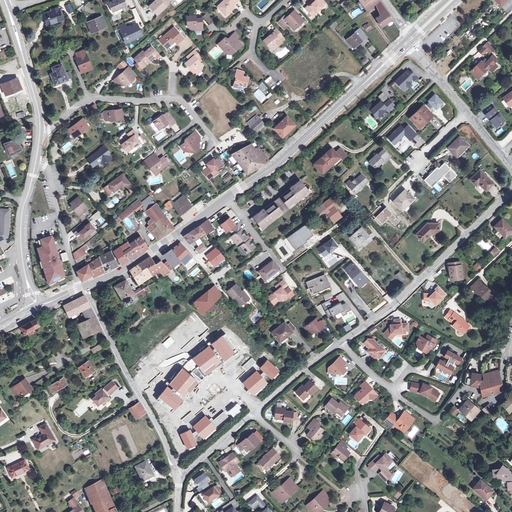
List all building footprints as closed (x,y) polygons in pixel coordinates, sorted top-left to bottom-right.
[(122,7),(126,5),(124,0),(114,0),(109,3),(113,11),(122,7)] [(155,0),(149,6),(157,14),(170,3),(167,0),(155,0)] [(231,4),(232,6),(238,0),(224,0),(217,6),(225,15),(232,9),(230,5),(231,4)] [(312,0),(313,1),(314,2),(306,9),(312,15),(323,6),(320,3),(323,0),(322,0),(312,0)] [(359,0),(366,9),(377,0),(359,0)] [(511,0),(506,0),(501,6),(506,12),(511,6),(511,0)] [(306,9),(314,2),(313,1),(305,8),(306,9)] [(381,15),(376,18),(382,26),(392,19),(381,2),(377,5),(379,12),(381,15)] [(58,7),(53,8),(54,10),(52,11),(43,13),(47,25),(62,20),(62,19),(59,9),(58,7)] [(303,20),(294,10),(285,19),(289,23),(289,24),(296,27),(303,20)] [(206,14),(203,16),(205,20),(209,24),(213,21),(206,14)] [(196,19),(196,17),(196,16),(186,16),(187,26),(191,26),(192,30),(203,30),(202,20),(202,18),(196,19)] [(92,31),(105,26),(101,17),(88,22),(92,31)] [(332,29),(336,25),(333,21),(328,25),(332,29)] [(124,24),(118,26),(126,43),(134,39),(133,37),(141,33),(137,24),(126,29),(124,24)] [(175,41),(177,44),(180,41),(184,38),(174,27),(159,40),(167,49),(175,41)] [(274,32),(269,36),(264,40),(272,50),(282,42),(279,39),(282,36),(276,29),(273,31),(274,32)] [(353,47),(361,40),(366,36),(360,29),(356,32),(347,39),(353,47)] [(234,31),(229,36),(233,41),(236,38),(239,36),(234,31)] [(233,41),(229,36),(226,40),(224,38),(217,44),(227,54),(232,54),(236,50),(235,49),(238,46),(239,47),(242,44),(236,38),(233,41)] [(487,50),(489,52),(493,48),(487,42),(483,46),(484,47),(487,50)] [(154,58),(158,54),(151,46),(144,53),(143,51),(134,58),(138,63),(140,61),(143,64),(147,61),(150,59),(151,60),(154,58)] [(76,60),(81,70),(85,68),(86,71),(92,68),(84,49),(76,53),(79,59),(76,60)] [(195,72),(200,68),(203,66),(199,61),(202,58),(199,55),(194,50),(186,56),(189,59),(185,63),(188,67),(189,66),(192,69),(195,72)] [(489,57),(486,60),(485,59),(482,62),(488,68),(487,68),(491,72),(499,64),(496,61),(497,60),(496,59),(498,57),(494,53),(491,57),(490,56),(489,57)] [(121,68),(126,63),(123,60),(118,65),(121,68)] [(477,78),(487,68),(488,68),(482,62),(481,61),(470,71),(477,78)] [(55,79),(56,84),(64,81),(65,82),(68,81),(68,79),(65,73),(64,70),(64,71),(61,64),(52,67),(54,73),(56,72),(56,74),(51,76),(53,80),(55,79)] [(126,69),(115,79),(119,83),(124,83),(126,85),(134,78),(133,77),(136,75),(131,68),(129,66),(126,69)] [(234,85),(238,86),(242,85),(247,86),(249,78),(243,76),(244,71),(238,70),(236,76),(237,77),(234,85)] [(412,79),(414,81),(417,77),(415,75),(411,79),(407,75),(410,73),(408,70),(395,81),(402,88),(406,85),(410,81),(412,79)] [(1,85),(3,89),(5,89),(7,94),(19,89),(17,84),(19,83),(17,78),(1,85)] [(262,82),(259,85),(264,91),(267,88),(262,82)] [(272,94),(270,92),(265,96),(259,88),(252,93),(261,103),(272,94)] [(511,90),(503,97),(508,105),(511,102),(511,90)] [(426,104),(423,106),(426,109),(431,114),(443,103),(435,95),(430,100),(432,102),(428,106),(426,104)] [(370,109),(374,113),(375,112),(377,114),(379,115),(385,109),(384,108),(385,106),(388,109),(394,103),(390,98),(384,104),(380,100),(370,109)] [(308,111),(300,102),(298,104),(306,113),(308,111)] [(426,109),(423,106),(423,105),(410,118),(417,126),(421,122),(423,124),(432,116),(431,114),(426,109)] [(494,107),(485,114),(496,127),(504,120),(494,107)] [(122,114),(121,109),(114,110),(114,109),(104,111),(100,113),(101,118),(106,119),(106,120),(110,120),(115,119),(115,120),(123,119),(122,114)] [(477,115),(483,120),(487,116),(482,111),(477,115)] [(153,121),(156,125),(159,129),(168,123),(170,126),(176,122),(168,112),(163,116),(162,115),(153,121)] [(252,119),(254,122),(260,129),(265,125),(257,115),(252,119)] [(287,116),(281,122),(279,120),(277,122),(279,124),(274,128),(282,137),(295,125),(287,116)] [(74,137),(89,126),(83,118),(64,132),(66,136),(70,133),(74,137)] [(260,129),(254,122),(249,125),(256,133),(260,129)] [(176,123),(172,126),(175,132),(180,129),(176,123)] [(401,127),(390,138),(395,143),(404,134),(411,140),(416,135),(408,126),(404,130),(401,127)] [(130,138),(122,144),(127,151),(140,142),(137,138),(138,137),(133,130),(127,134),(129,137),(130,138)] [(161,132),(155,137),(157,141),(164,136),(161,132)] [(195,152),(199,148),(196,145),(197,141),(201,138),(196,132),(186,140),(187,141),(181,146),(185,152),(191,152),(194,150),(195,152)] [(463,144),(465,142),(459,136),(447,148),(456,156),(466,147),(463,144)] [(21,149),(17,139),(6,144),(10,154),(21,149)] [(69,141),(60,147),(64,152),(72,145),(69,141)] [(250,144),(243,147),(240,149),(233,153),(247,173),(269,161),(258,147),(255,149),(251,144),(250,144)] [(99,152),(98,151),(89,158),(94,165),(98,162),(97,159),(99,158),(101,160),(103,164),(111,158),(107,153),(109,152),(104,146),(99,150),(100,150),(100,151),(99,152)] [(322,156),(317,161),(325,169),(332,163),(339,156),(340,158),(344,154),(345,154),(340,148),(335,152),(331,148),(325,154),(324,153),(321,156),(322,156)] [(377,154),(369,161),(376,168),(380,164),(383,161),(384,162),(390,157),(383,149),(378,155),(377,154)] [(173,154),(181,164),(187,159),(180,150),(173,154)] [(157,168),(159,171),(168,163),(163,157),(161,159),(160,160),(154,153),(144,160),(153,171),(157,168)] [(342,160),(340,158),(339,156),(332,163),(325,169),(317,161),(314,163),(323,173),(333,165),(335,166),(342,160)] [(220,167),(219,165),(215,160),(213,158),(206,163),(209,166),(209,167),(208,168),(207,168),(203,171),(206,175),(209,179),(210,177),(214,175),(218,172),(217,169),(220,167)] [(12,177),(16,175),(11,163),(6,165),(12,177)] [(226,169),(219,173),(224,181),(231,177),(226,169)] [(482,177),(477,172),(470,179),(476,185),(478,183),(486,190),(493,183),(484,174),(482,177)] [(130,184),(123,174),(108,184),(104,187),(109,194),(113,191),(113,192),(121,186),(122,189),(130,184)] [(352,182),(348,185),(356,193),(368,181),(362,174),(356,180),(355,179),(352,182)] [(299,180),(295,183),(296,184),(293,187),(292,186),(289,188),(290,189),(280,196),(289,208),(295,203),(294,201),(299,197),(301,195),(302,196),(306,193),(305,192),(307,190),(299,180)] [(408,197),(410,195),(404,189),(393,201),(402,210),(411,200),(408,197)] [(140,203),(154,221),(155,222),(162,216),(159,212),(161,210),(150,195),(140,203)] [(184,195),(180,198),(184,203),(188,201),(184,196),(184,195)] [(280,196),(273,202),(282,213),(289,208),(280,196)] [(71,203),(73,206),(74,208),(73,208),(83,220),(85,218),(82,213),(85,211),(84,209),(86,207),(80,199),(78,197),(75,199),(71,203)] [(334,206),(337,204),(332,197),(315,209),(321,217),(325,213),(326,212),(327,214),(329,216),(333,222),(342,216),(336,208),(334,206)] [(172,202),(171,203),(173,205),(174,204),(186,218),(196,210),(188,201),(184,203),(180,198),(173,203),(172,202)] [(282,213),(273,202),(263,209),(257,214),(257,213),(249,219),(254,225),(258,223),(260,226),(261,227),(264,225),(264,226),(268,223),(267,222),(269,220),(270,221),(275,217),(276,218),(282,213)] [(134,203),(125,211),(128,214),(136,208),(138,206),(134,203)] [(0,209),(0,228),(9,229),(10,210),(0,209)] [(157,225),(151,231),(158,240),(174,228),(161,210),(159,212),(162,216),(155,222),(157,225)] [(121,221),(128,214),(125,211),(118,216),(120,219),(121,221)] [(105,221),(101,216),(97,219),(101,224),(105,221)] [(148,227),(151,231),(157,225),(155,222),(154,221),(152,217),(150,219),(149,222),(151,224),(148,227)] [(498,231),(498,230),(505,237),(511,230),(511,229),(502,219),(494,226),(498,231)] [(205,234),(208,232),(214,229),(210,224),(207,220),(199,226),(194,229),(199,236),(200,236),(203,233),(204,233),(205,234)] [(78,229),(73,233),(76,236),(79,233),(83,238),(95,229),(89,222),(85,226),(84,225),(79,229),(78,229)] [(427,223),(418,232),(421,235),(419,237),(423,241),(429,235),(429,234),(431,232),(431,233),(434,233),(434,231),(438,231),(438,223),(427,223)] [(237,224),(231,229),(235,234),(231,237),(233,240),(235,240),(237,243),(239,242),(241,245),(239,247),(241,250),(243,250),(246,253),(254,246),(251,243),(250,244),(248,241),(250,239),(247,235),(246,236),(243,233),(242,234),(240,231),(242,229),(237,224)] [(304,225),(286,239),(288,243),(291,241),(294,245),(292,247),(294,251),(306,242),(305,241),(312,235),(304,225)] [(362,239),(367,234),(361,227),(350,237),(357,245),(363,240),(362,239)] [(0,228),(0,231),(8,237),(9,229),(0,228)] [(190,243),(199,236),(194,229),(184,236),(190,243)] [(0,231),(0,240),(8,237),(0,231)] [(133,238),(135,241),(142,252),(148,247),(140,236),(139,234),(133,238)] [(52,236),(42,239),(44,246),(41,247),(43,254),(41,255),(48,283),(55,280),(57,278),(64,275),(52,236)] [(128,241),(130,244),(131,246),(137,255),(142,252),(135,241),(133,238),(128,241)] [(331,239),(318,249),(323,256),(337,246),(331,239)] [(131,246),(130,244),(128,241),(113,251),(122,264),(129,260),(124,251),(131,246)] [(173,266),(177,262),(179,260),(183,264),(192,256),(180,243),(171,249),(163,255),(173,266)] [(202,244),(195,249),(200,254),(206,249),(202,244)] [(124,251),(129,260),(137,255),(131,246),(124,251)] [(205,255),(214,267),(226,258),(216,247),(205,255)] [(111,251),(104,254),(107,260),(111,268),(118,265),(111,251)] [(101,263),(107,260),(104,254),(99,256),(99,257),(101,263)] [(150,256),(139,264),(142,269),(146,266),(152,275),(155,272),(157,276),(161,273),(163,275),(170,271),(165,266),(160,260),(155,264),(150,256)] [(99,257),(87,265),(91,275),(92,277),(105,271),(101,263),(99,257)] [(273,260),(258,271),(265,280),(279,269),(273,260)] [(460,261),(448,263),(450,280),(462,278),(460,261)] [(352,262),(345,269),(357,283),(364,277),(352,262)] [(142,269),(139,264),(136,266),(130,269),(133,276),(137,274),(139,277),(141,282),(152,275),(146,266),(142,269)] [(91,275),(87,265),(78,270),(77,271),(82,280),(91,275)] [(399,272),(396,275),(401,282),(405,278),(399,272)] [(311,287),(313,292),(330,286),(325,274),(307,282),(309,288),(311,287)] [(147,294),(144,288),(134,294),(125,280),(114,286),(126,304),(133,300),(133,302),(138,299),(136,296),(141,293),(142,296),(147,294)] [(283,280),(275,286),(277,289),(268,297),(272,303),(278,298),(279,299),(280,299),(282,302),(289,296),(288,296),(292,292),(283,280)] [(486,298),(491,293),(491,292),(485,286),(484,286),(478,280),(471,287),(477,293),(478,293),(484,299),(486,298)] [(194,299),(196,301),(209,291),(215,300),(222,294),(214,283),(209,289),(208,288),(194,299)] [(227,291),(233,298),(235,297),(241,304),(249,298),(243,290),(241,291),(236,284),(227,291)] [(432,300),(435,304),(445,294),(437,286),(434,290),(435,291),(431,294),(430,293),(424,293),(424,300),(430,300),(432,300)] [(209,291),(196,301),(194,303),(198,308),(197,309),(201,313),(207,307),(211,312),(217,306),(213,302),(215,300),(209,291)] [(495,297),(491,293),(486,298),(490,302),(495,297)] [(64,306),(69,316),(77,312),(78,308),(88,304),(84,295),(63,305),(64,306)] [(329,300),(323,303),(327,310),(325,311),(328,316),(331,314),(332,316),(340,312),(344,310),(345,313),(347,312),(351,310),(345,303),(340,306),(339,303),(332,306),(329,300)] [(82,311),(85,317),(86,319),(83,321),(77,324),(81,333),(83,336),(100,328),(94,316),(90,307),(82,311)] [(249,317),(255,323),(262,314),(255,309),(249,317)] [(464,333),(470,325),(459,317),(460,316),(454,311),(448,319),(454,323),(453,325),(464,333)] [(324,326),(323,325),(320,321),(318,318),(316,319),(315,319),(304,327),(310,334),(314,331),(315,332),(324,326)] [(34,328),(39,325),(35,319),(20,326),(25,334),(34,328)] [(384,333),(390,338),(396,332),(401,332),(401,334),(406,333),(405,331),(408,330),(408,323),(401,323),(401,319),(394,319),(395,324),(390,324),(390,326),(384,333)] [(292,331),(288,326),(284,322),(272,332),(279,340),(286,334),(287,335),(292,331)] [(291,323),(288,326),(292,331),(296,329),(291,323)] [(423,351),(427,353),(430,347),(432,348),(436,340),(427,335),(426,337),(426,339),(425,339),(420,336),(416,342),(418,346),(422,348),(423,351)] [(397,337),(393,341),(400,347),(404,342),(397,337)] [(367,351),(376,359),(385,350),(373,339),(368,339),(364,343),(370,348),(367,351)] [(100,343),(91,349),(93,353),(103,347),(100,343)] [(438,364),(436,366),(450,373),(450,372),(451,373),(453,368),(453,367),(452,366),(454,362),(458,364),(461,358),(452,353),(451,353),(448,351),(444,356),(448,358),(446,363),(440,360),(439,362),(438,361),(437,364),(438,364)] [(342,365),(345,362),(340,356),(328,368),(328,373),(336,373),(343,373),(346,370),(343,366),(342,365)] [(85,376),(91,372),(94,370),(88,361),(78,367),(85,376)] [(479,373),(472,372),(470,384),(480,386),(483,396),(490,394),(496,393),(499,392),(502,389),(503,387),(500,376),(499,371),(482,374),(483,374),(479,373)] [(63,377),(48,387),(50,390),(52,393),(67,383),(63,377)] [(23,394),(22,393),(31,386),(25,379),(12,388),(19,398),(23,394)] [(317,388),(309,380),(303,387),(302,385),(295,392),(303,399),(309,393),(311,395),(317,388)] [(110,399),(107,396),(109,395),(117,388),(111,382),(102,390),(101,389),(95,394),(97,396),(92,400),(98,406),(100,403),(103,406),(110,399)] [(412,382),(410,390),(418,392),(418,390),(423,392),(423,394),(428,396),(429,394),(436,399),(440,393),(431,388),(432,387),(423,383),(422,385),(412,382)] [(377,394),(368,383),(363,388),(355,395),(359,400),(361,398),(364,402),(368,398),(373,398),(377,394)] [(501,403),(508,411),(511,407),(511,396),(507,398),(501,403)] [(334,410),(337,412),(341,415),(347,408),(340,402),(338,404),(331,398),(324,406),(331,412),(332,411),(333,412),(334,410)] [(479,410),(467,399),(459,409),(471,419),(479,410)] [(129,408),(136,418),(146,412),(139,402),(129,408)] [(482,409),(486,413),(492,408),(492,409),(493,408),(491,406),(490,406),(489,404),(482,409)] [(454,406),(450,412),(454,416),(459,409),(454,406)] [(276,407),(274,418),(283,419),(283,421),(291,422),(293,411),(285,410),(285,408),(276,407)] [(395,415),(389,423),(393,426),(394,424),(402,430),(405,426),(407,428),(414,419),(404,411),(399,418),(395,415)] [(385,420),(389,423),(395,415),(392,413),(385,420)] [(463,422),(466,419),(459,413),(456,416),(463,422)] [(314,419),(309,424),(312,427),(311,429),(307,434),(313,438),(319,438),(322,434),(320,433),(323,429),(318,425),(319,424),(314,419)] [(363,433),(364,433),(365,434),(370,428),(359,419),(354,425),(355,426),(349,434),(357,440),(363,433)] [(33,439),(38,449),(55,439),(46,423),(39,427),(43,434),(33,439)] [(241,449),(243,448),(246,451),(252,446),(253,447),(260,441),(252,433),(246,439),(245,438),(237,445),(241,449)] [(341,440),(331,453),(335,457),(337,455),(343,460),(350,452),(344,448),(347,445),(341,440)] [(262,470),(264,468),(272,461),(273,461),(280,456),(273,448),(266,454),(267,454),(263,457),(259,461),(259,462),(256,464),(262,470)] [(219,462),(224,470),(226,469),(231,476),(240,470),(235,463),(239,460),(234,452),(219,462)] [(380,458),(379,457),(377,459),(378,460),(375,463),(378,466),(382,470),(378,474),(384,480),(387,477),(388,478),(391,475),(384,468),(393,461),(389,457),(389,455),(388,454),(387,454),(385,453),(380,458)] [(373,471),(378,466),(375,463),(378,460),(377,459),(379,457),(378,455),(368,465),(373,471)] [(8,468),(12,477),(29,469),(25,460),(8,468)] [(135,466),(142,480),(152,475),(145,461),(135,466)] [(272,461),(264,468),(266,469),(274,462),(273,461),(272,461)] [(510,472),(502,466),(500,469),(493,469),(494,477),(501,477),(507,482),(508,489),(511,488),(511,474),(509,473),(510,472)] [(205,472),(194,479),(200,487),(202,486),(204,489),(209,486),(207,483),(208,482),(206,479),(209,478),(205,472)] [(297,487),(289,478),(279,487),(278,487),(273,492),(282,501),(297,487)] [(86,488),(95,510),(111,500),(108,497),(107,493),(104,483),(102,479),(86,488)] [(488,493),(489,494),(492,491),(480,480),(474,488),(484,497),(488,493)] [(450,484),(448,487),(455,493),(458,491),(450,484)] [(111,491),(112,494),(123,489),(122,486),(111,491)] [(203,494),(208,502),(219,494),(213,486),(203,494)] [(450,499),(455,493),(448,487),(443,493),(450,499)] [(397,499),(402,494),(395,489),(391,494),(397,499)] [(318,511),(321,510),(331,500),(322,491),(307,505),(313,511),(318,511)] [(206,503),(208,502),(203,494),(201,492),(196,496),(200,502),(206,503)] [(271,511),(257,495),(247,503),(252,508),(258,503),(264,510),(261,511),(271,511)] [(68,502),(73,509),(75,511),(83,511),(73,498),(68,502)] [(116,511),(111,500),(95,510),(95,511),(116,511)] [(384,502),(380,510),(382,511),(381,511),(390,511),(393,507),(384,502)]
